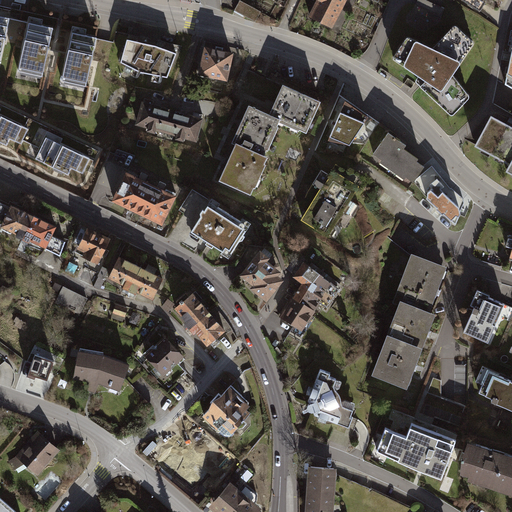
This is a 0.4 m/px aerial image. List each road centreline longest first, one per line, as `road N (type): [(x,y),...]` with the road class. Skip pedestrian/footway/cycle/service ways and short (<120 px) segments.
road 1 (secondary): [(281,442),(275,395),(225,293),(191,262),(0,172)]
road 2 (residential): [(511,209),(462,173),(422,125),(360,74),(311,51),(210,24)]
road 3 (residential): [(449,511),(356,462),(281,442)]
road 4 (residential): [(235,351),(173,416),(119,451)]
road 5 (residential): [(119,451),(91,428),(0,392)]
